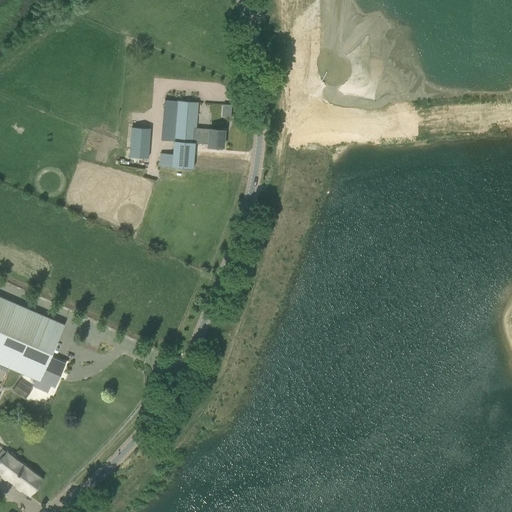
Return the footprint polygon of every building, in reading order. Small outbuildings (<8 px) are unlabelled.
[(196,128),(198,102),(177,100),(175,139),(173,139),(172,153),(160,152),(159,165),(192,167),(195,143),(208,144),(208,146),(223,147),(224,130),(209,129),(196,128)] [(222,116),(231,116),(231,104),(222,104),(222,116)] [(131,127),(129,157),(148,158),(150,128),(131,127)] [(40,353),(50,357),(64,325),(0,297),(0,363),(30,377),(40,353)] [(40,353),(30,377),(36,379),(33,386),(47,392),(50,385),(54,386),(64,363),(50,357),(40,353)] [(13,391),(19,395),(26,385),(19,381),(13,391)] [(42,479),(3,450),(0,454),(0,472),(30,495),(42,479)]
